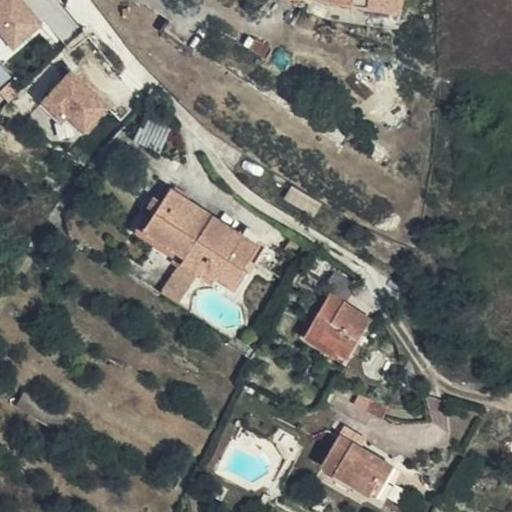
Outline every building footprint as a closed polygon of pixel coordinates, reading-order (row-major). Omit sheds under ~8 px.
[(328,0),(332,2),(386,10),(387,0),(328,0)] [(69,67),(40,102),(83,137),(112,101),(69,67)] [(159,153),(172,127),(146,114),(134,141),(159,153)] [(182,257),(210,213),(164,183),(135,227),(182,257)] [(257,245),(210,213),(182,257),(176,266),(195,278),(197,275),(210,283),(213,278),(234,292),(247,273),(243,268),(249,258),(257,245)] [(331,265),(311,251),(304,265),(310,270),(308,274),(314,278),(317,275),(322,277),(331,265)] [(256,263),(249,258),(243,268),(247,273),(250,273),(256,263)] [(176,266),(160,291),(178,303),(195,278),(176,266)] [(331,294),(307,335),(350,361),(374,320),(331,294)] [(138,317),(115,302),(107,314),(131,329),(138,317)] [(350,361),(307,335),(304,341),(348,366),(350,361)] [(382,384),(394,359),(368,343),(352,367),(382,384)] [(49,404),(79,422),(81,419),(53,398),(49,404)] [(373,398),(373,399),(366,411),(383,420),(385,416),(390,407),(373,398)] [(71,436),(79,422),(49,404),(43,413),(71,436)] [(342,435),(363,448),(368,439),(348,426),(342,435)] [(395,468),(363,448),(342,435),(324,466),(336,474),(333,479),(357,493),(360,489),(372,497),(382,481),(387,483),(395,468)] [(502,490),(506,476),(485,470),(482,485),(502,490)]
